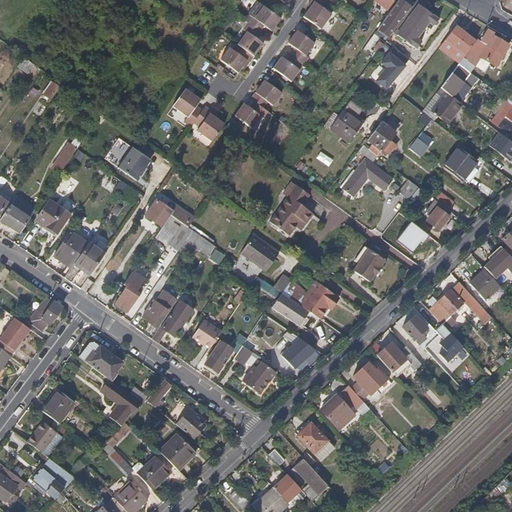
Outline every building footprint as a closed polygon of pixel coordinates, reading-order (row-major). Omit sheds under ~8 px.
[(330,14),(323,9),(328,2),(325,0),(311,0),(314,2),(310,8),(303,17),(313,25),(320,29),(330,14)] [(386,11),(395,0),(372,0),(386,11)] [(397,26),(411,8),(401,0),(398,0),(394,6),(389,13),(382,22),(378,27),(377,28),(381,31),(389,37),(392,32),(393,32),(397,26)] [(416,39),(428,22),(433,26),(438,19),(428,13),(421,7),(426,0),(416,0),(411,8),(397,26),(393,32),(397,35),(410,45),(416,49),(419,45),(421,43),(416,39)] [(275,26),(280,19),(272,13),(268,10),(258,3),(249,15),(245,21),(247,23),(259,32),(264,25),(271,31),(275,26)] [(262,43),(255,38),(259,32),(247,23),(242,29),(246,32),(241,40),(237,44),(241,47),(253,56),(262,43)] [(465,56),(474,44),(476,42),(472,39),(460,30),(455,26),(439,47),(444,50),(447,53),(446,55),(450,58),(451,56),(455,59),(459,63),(463,58),(465,56)] [(507,46),(497,40),(492,37),(494,33),(488,30),(480,42),(486,46),(495,50),(502,55),(507,46)] [(304,55),(313,43),(304,37),(296,31),(288,43),(295,49),(291,55),(302,62),(307,56),(304,55)] [(479,57),(481,54),(486,46),(480,42),(477,40),(476,42),(474,44),(465,56),(463,58),(475,67),(477,64),(479,61),(481,58),(479,57)] [(377,54),(383,46),(379,42),(374,49),(376,50),(374,52),(377,54)] [(499,60),(502,55),(495,50),(486,46),(481,54),(479,57),(481,58),(484,59),(486,61),(495,66),(499,60)] [(241,66),(246,61),(248,63),(248,62),(253,56),(241,47),(235,54),(229,49),(220,62),(228,68),(236,73),(241,66)] [(396,75),(399,72),(403,67),(409,59),(394,47),(381,63),(386,68),(378,78),(379,84),(384,87),(389,87),(397,76),(396,75)] [(294,73),(302,62),(291,55),(286,61),(281,57),(273,68),(278,72),(281,75),(289,80),(294,73)] [(28,74),(34,65),(24,57),(17,67),(28,74)] [(475,67),(463,58),(459,63),(458,65),(467,71),(474,77),(479,70),(475,67)] [(370,77),(375,81),(385,68),(379,64),(370,77)] [(460,81),(467,71),(458,65),(451,73),(451,74),(460,81)] [(456,92),(463,83),(460,81),(451,74),(441,86),(440,88),(441,89),(452,98),(456,92)] [(270,106),(280,92),(269,84),(264,80),(259,87),(251,98),(250,100),(253,102),(255,103),(261,108),(262,108),(266,103),(270,106)] [(51,99),(60,85),(54,81),(44,95),(51,99)] [(457,110),(448,103),(452,98),(441,89),(438,92),(436,95),(435,94),(426,106),(422,112),(427,116),(431,112),(439,117),(447,124),(451,119),(457,110)] [(196,106),(199,102),(200,101),(185,90),(172,108),(187,118),(184,122),(191,127),(194,123),(203,111),(196,106)] [(206,107),(199,102),(196,106),(203,111),(206,107)] [(265,120),(270,114),(262,108),(261,108),(255,103),(253,102),(249,108),(246,106),(243,104),(240,107),(234,116),(240,120),(251,129),(260,116),(265,120)] [(507,109),(510,105),(506,102),(499,110),(504,113),(507,109)] [(358,129),(363,122),(358,118),(359,116),(361,113),(358,110),(349,104),(345,109),(339,116),(334,123),(330,129),(334,132),(344,139),(348,142),(352,137),(358,129)] [(217,136),(224,125),(215,118),(209,114),(211,111),(211,110),(206,107),(203,111),(194,123),(199,127),(197,131),(202,135),(212,142),(217,136)] [(502,116),(497,112),(497,113),(493,118),(498,122),(504,127),(508,121),(502,116)] [(504,127),(498,122),(493,118),(490,122),(501,130),(504,127)] [(383,149),(394,134),(384,126),(382,124),(381,124),(373,133),(367,141),(372,144),(368,149),(377,156),(383,149)] [(511,143),(503,137),(499,134),(493,141),(489,147),(491,148),(496,152),(501,156),(508,161),(509,159),(511,155),(511,143)] [(75,137),(71,145),(66,142),(51,169),(62,175),(80,140),(75,137)] [(418,138),(410,148),(421,156),(429,146),(418,138)] [(118,168),(132,148),(125,143),(116,156),(112,163),(118,168)] [(141,173),(145,167),(150,161),(144,157),(136,151),(132,148),(118,168),(128,175),(136,180),(141,173)] [(377,156),(368,149),(364,154),(373,161),(377,156)] [(470,170),(476,163),(462,152),(458,149),(452,156),(447,163),(443,168),(446,170),(453,175),(462,182),(470,170)] [(326,165),(331,159),(319,150),(314,155),(326,165)] [(363,184),(368,178),(379,186),(385,191),(387,189),(393,181),(376,168),(365,160),(356,173),(348,183),(343,189),(345,191),(352,197),(357,191),(363,184)] [(470,177),(473,173),(470,170),(462,182),(465,184),(466,182),(470,177)] [(127,186),(123,183),(113,176),(107,171),(100,181),(112,189),(121,195),(124,191),(127,186)] [(408,180),(398,192),(408,200),(417,188),(408,180)] [(287,198),(295,187),(290,183),(287,188),(282,194),(287,198)] [(143,197),(127,186),(124,191),(132,197),(140,202),(143,197)] [(305,201),(309,196),(299,189),(296,186),(295,187),(287,198),(286,199),(281,206),(300,219),(306,224),(308,222),(313,215),(301,207),(305,201)] [(9,201),(0,194),(0,198),(7,204),(9,201)] [(170,215),(172,212),(167,208),(160,204),(155,200),(144,216),(150,220),(162,228),(162,227),(170,215)] [(439,227),(450,212),(447,210),(433,200),(426,210),(429,213),(431,215),(428,218),(426,221),(437,229),(439,227)] [(62,224),(68,215),(57,207),(48,201),(43,208),(37,217),(33,223),(34,224),(46,232),(47,230),(54,235),(62,224)] [(462,212),(453,205),(452,206),(450,206),(447,210),(450,212),(457,218),(462,212)] [(306,224),(300,219),(281,206),(276,213),(272,219),(269,222),(272,224),(281,231),(288,236),(291,233),(295,228),(300,221),(305,225),(306,224)] [(174,219),(178,213),(174,210),(172,212),(170,215),(172,217),(174,219)] [(183,224),(187,218),(179,212),(178,213),(174,219),(183,224)] [(165,229),(171,220),(172,217),(170,215),(162,227),(165,229)] [(183,224),(174,219),(172,217),(171,220),(179,226),(178,228),(180,229),(185,233),(188,228),(183,224)] [(179,226),(171,220),(165,229),(169,232),(173,235),(178,228),(179,226)] [(302,229),(305,225),(300,221),(295,228),(300,231),(302,229)] [(185,242),(192,231),(189,229),(188,228),(185,233),(180,229),(175,237),(170,245),(179,251),(182,246),(185,242)] [(511,248),(511,229),(501,240),(506,245),(511,249),(511,248)] [(191,246),(199,235),(192,231),(185,242),(182,246),(185,249),(188,251),(191,246)] [(73,263),(87,244),(69,232),(59,247),(52,257),(59,261),(70,269),(71,267),(72,265),(73,263)] [(214,246),(199,235),(191,246),(195,249),(207,257),(214,246)] [(278,255),(264,245),(254,238),(247,246),(241,255),(249,261),(266,273),(273,262),(278,255)] [(92,268),(99,259),(101,260),(104,255),(87,243),(87,244),(73,263),(72,265),(80,271),(89,277),(90,276),(94,270),(92,268)] [(416,254),(405,245),(399,252),(405,256),(411,261),(416,254)] [(511,253),(511,251),(511,249),(506,245),(502,249),(509,257),(511,253)] [(379,268),(384,261),(374,254),(364,247),(354,262),(358,265),(353,272),(369,283),(374,276),(375,277),(381,269),(379,268)] [(511,259),(509,257),(502,249),(483,267),(494,280),(498,276),(505,269),(510,273),(511,270),(511,259)] [(219,264),(224,255),(215,250),(210,259),(219,264)] [(94,270),(101,260),(99,259),(92,268),(94,270)] [(89,277),(80,271),(72,265),(71,267),(88,279),(89,277)] [(245,274),(247,270),(241,266),(234,277),(247,285),(251,279),(245,274)] [(499,287),(484,269),(469,283),(479,293),(485,299),(499,287)] [(142,284),(144,280),(138,275),(132,271),(131,271),(123,284),(125,286),(114,303),(119,307),(127,313),(129,310),(133,305),(137,298),(139,295),(136,293),(138,289),(142,284)] [(282,294),(270,286),(258,278),(254,283),(266,291),(278,299),(282,294)] [(335,296),(327,290),(315,282),(312,289),(307,295),(301,290),(295,287),(298,284),(293,280),(291,281),(286,288),(284,290),(294,297),(319,313),(322,316),(326,310),(328,307),(335,296)] [(188,295),(195,285),(191,282),(187,287),(183,294),(184,295),(186,296),(187,297),(188,295)] [(465,290),(458,282),(452,288),(459,295),(465,290)] [(459,295),(452,288),(449,290),(454,296),(457,298),(459,295)] [(319,313),(294,297),(284,290),(282,294),(290,300),(305,310),(306,311),(309,313),(320,320),(322,316),(319,313)] [(451,314),(462,304),(457,298),(454,296),(449,290),(436,301),(450,316),(451,314)] [(476,302),(465,290),(459,295),(471,307),(476,302)] [(296,325),(306,311),(305,310),(290,300),(282,294),(278,299),(272,308),(277,312),(291,322),(296,325)] [(182,307),(187,300),(185,298),(186,296),(184,295),(181,298),(178,303),(182,307)] [(332,308),(335,303),(339,298),(335,296),(328,307),(331,310),(332,308)] [(46,311),(51,304),(45,300),(41,306),(46,311)] [(156,328),(167,311),(153,301),(141,317),(146,320),(148,321),(148,322),(150,324),(156,328)] [(450,316),(436,301),(432,305),(445,319),(450,316)] [(48,324),(61,308),(52,302),(51,304),(46,311),(41,306),(40,306),(28,322),(41,331),(46,323),(48,324)] [(484,310),(476,302),(471,307),(478,315),(484,310)] [(445,319),(432,305),(427,309),(440,324),(445,319)] [(188,325),(184,322),(192,311),(189,308),(184,314),(176,308),(168,319),(162,328),(165,331),(173,336),(177,332),(180,334),(188,325)] [(298,326),(309,313),(306,311),(296,325),(298,326)] [(422,333),(426,329),(415,317),(402,329),(413,341),(422,333)] [(23,337),(29,330),(19,322),(14,318),(7,327),(0,337),(0,341),(13,351),(19,343),(23,338),(23,337)] [(205,352),(218,335),(202,324),(191,339),(197,343),(196,345),(205,352)] [(434,330),(443,340),(449,334),(440,325),(434,330)] [(156,344),(165,331),(162,328),(159,326),(150,339),(156,344)] [(313,338),(303,331),(298,328),(294,335),(295,336),(306,344),(308,345),(313,338)] [(423,340),(426,338),(422,333),(413,341),(418,345),(423,340)] [(443,340),(438,344),(443,349),(438,353),(445,362),(461,347),(449,334),(443,340)] [(243,344),(246,340),(238,335),(236,338),(237,340),(243,344)] [(314,351),(310,348),(307,346),(302,342),(299,340),(297,342),(294,344),(297,347),(301,351),(305,355),(307,357),(314,351)] [(13,351),(0,341),(0,348),(9,356),(11,353),(13,351)] [(121,363),(114,358),(115,357),(105,350),(94,341),(88,341),(86,345),(82,350),(77,357),(86,363),(97,371),(108,380),(121,363)] [(382,363),(393,354),(398,349),(390,341),(381,350),(375,355),(382,363)] [(381,350),(374,342),(368,348),(375,355),(381,350)] [(237,353),(240,347),(241,347),(238,345),(235,343),(231,349),(237,353)] [(224,362),(230,353),(218,344),(204,365),(216,373),(224,362)] [(307,357),(305,355),(301,351),(297,347),(294,344),(290,348),(288,345),(284,349),(286,352),(281,356),(286,361),(294,370),(299,364),(307,357)] [(249,356),(252,353),(249,351),(242,346),(241,347),(240,347),(237,353),(234,357),(233,359),(243,365),(249,356)] [(404,346),(399,350),(394,355),(400,362),(390,371),(398,380),(411,368),(412,370),(420,363),(404,346)] [(0,367),(3,364),(9,356),(0,348),(0,367)] [(400,362),(394,355),(393,354),(382,363),(383,364),(388,369),(390,371),(393,368),(400,362)] [(378,385),(386,378),(377,369),(375,370),(368,362),(357,372),(352,377),(356,382),(365,391),(369,394),(373,390),(375,388),(378,385)] [(264,386),(274,373),(268,369),(261,364),(257,368),(254,365),(248,374),(243,381),(247,384),(259,393),(264,386)] [(379,393),(390,383),(386,378),(378,385),(375,388),(379,393)] [(139,406),(141,404),(129,395),(120,388),(109,380),(101,392),(107,396),(119,405),(110,418),(121,426),(122,425),(127,420),(132,415),(139,406)] [(161,397),(166,391),(170,386),(164,381),(158,387),(152,394),(147,400),(151,402),(154,405),(153,406),(156,409),(160,405),(161,403),(158,400),(161,397)] [(365,391),(356,382),(349,388),(358,397),(365,391)] [(362,402),(358,397),(349,388),(347,386),(340,392),(348,400),(355,409),(362,402)] [(146,397),(137,391),(133,388),(129,393),(134,397),(142,403),(146,397)] [(56,423),(71,403),(55,391),(44,405),(40,411),(56,423)] [(338,430),(355,416),(336,396),(320,410),(338,430)] [(60,425),(74,405),(71,403),(56,423),(60,425)] [(204,425),(199,421),(191,414),(186,410),(181,416),(174,424),(175,425),(189,437),(190,437),(194,432),(197,434),(204,425)] [(44,446),(55,430),(41,420),(28,438),(26,441),(39,452),(44,446)] [(297,436),(310,423),(308,420),(305,423),(300,428),(294,433),(297,436)] [(327,442),(321,435),(313,426),(310,423),(297,436),(300,439),(304,444),(310,450),(316,456),(320,461),(324,457),(330,451),(333,448),(327,442)] [(193,453),(183,442),(175,435),(166,443),(158,452),(177,471),(193,453)] [(112,448),(118,442),(112,436),(107,442),(108,444),(112,448)] [(119,455),(113,448),(112,448),(108,444),(103,449),(106,452),(110,457),(121,469),(127,476),(133,470),(132,469),(128,465),(119,455)] [(284,460),(279,454),(274,449),(269,454),(275,461),(279,466),(284,460)] [(67,484),(74,478),(72,476),(57,465),(47,458),(40,452),(39,452),(32,461),(22,474),(27,478),(36,484),(33,488),(42,494),(44,491),(54,499),(58,495),(59,494),(64,488),(65,487),(67,484)] [(98,461),(103,456),(98,452),(97,453),(96,454),(93,457),(98,461)] [(169,472),(160,463),(154,456),(147,463),(142,467),(138,463),(132,469),(133,470),(136,474),(146,484),(151,490),(154,486),(159,481),(166,474),(169,472)] [(93,467),(98,461),(93,457),(92,458),(88,463),(93,467)] [(319,477),(310,467),(302,459),(290,471),(295,476),(298,473),(308,484),(305,487),(308,489),(304,493),(305,494),(309,498),(313,502),(319,497),(329,488),(319,477)] [(378,477),(389,467),(384,463),(382,464),(380,466),(377,469),(375,467),(372,470),(376,474),(378,477)] [(18,479),(10,472),(3,467),(0,471),(0,475),(10,482),(14,485),(18,479)] [(304,493),(301,490),(294,482),(287,474),(280,482),(274,487),(273,488),(276,492),(284,501),(287,504),(291,508),(296,502),(305,494),(304,493)] [(5,489),(10,482),(0,475),(0,498),(5,501),(10,493),(5,489)] [(146,500),(136,489),(129,481),(121,489),(112,497),(117,502),(125,511),(133,511),(134,511),(146,500)] [(63,497),(69,491),(65,487),(64,488),(59,494),(63,497)] [(277,511),(282,507),(287,504),(284,501),(276,492),(273,488),(269,491),(263,496),(257,502),(252,506),(256,510),(257,511),(277,511)] [(251,506),(244,498),(236,489),(235,491),(232,493),(230,496),(232,498),(237,503),(241,508),(246,511),(251,506)] [(124,511),(125,511),(117,502),(112,497),(106,503),(101,498),(93,505),(98,510),(96,511),(124,511)]
